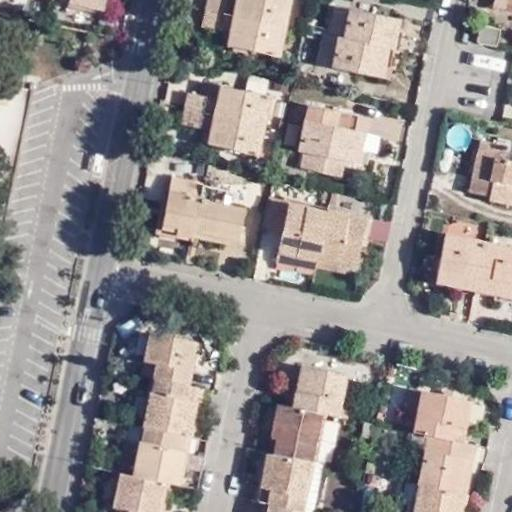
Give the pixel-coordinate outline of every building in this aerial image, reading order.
[(78,5),(112,13),(114,0),(77,0),(79,0),(78,5)] [(216,22),(229,25),(234,0),(204,0),(202,8),(217,12),(216,22)] [(234,0),(229,25),(276,36),(284,0),(234,0)] [(397,33),(405,34),(411,2),(401,0),(334,0),(331,18),(397,33)] [(501,8),(478,2),(474,20),(498,25),(501,8)] [(331,18),(326,16),(319,45),(391,61),(397,33),(331,18)] [(496,44),(499,27),(480,23),(477,39),(496,44)] [(190,120),(206,123),(220,64),(204,60),(201,72),(186,69),(179,101),(193,105),(190,120)] [(220,64),(206,123),(256,133),(269,75),(220,64)] [(342,140),(352,142),(354,126),(361,128),(365,112),(355,109),(358,95),(311,84),(301,126),(307,128),(319,131),(316,148),(338,153),(342,140)] [(511,193),(511,163),(511,164),(511,159),(511,139),(499,136),(499,121),(486,118),(486,121),(480,159),(467,156),(464,173),(491,179),(491,189),(511,193)] [(475,119),(467,156),(480,159),(486,121),(475,119)] [(354,126),(352,142),(364,145),(366,129),(361,128),(354,126)] [(304,146),(316,148),(319,131),(307,128),(304,146)] [(196,207),(206,164),(175,158),(165,202),(175,205),(174,215),(194,219),(196,207)] [(226,168),(206,164),(196,207),(240,217),(247,192),(223,186),(226,168)] [(289,186),(268,181),(261,212),(282,215),(289,186)] [(328,195),(289,186),(282,215),(279,229),(321,238),(322,236),(359,244),(370,197),(330,187),(328,195)] [(495,275),(511,279),(511,232),(446,218),(436,263),(458,268),(477,272),(495,275)] [(321,238),(279,229),(277,238),(319,247),(321,238)] [(477,272),(458,268),(457,278),(474,282),(477,272)] [(511,288),(511,279),(495,275),(493,284),(511,288)] [(153,311),(142,356),(154,358),(186,365),(196,322),(153,311)] [(321,394),(334,396),(344,354),(300,345),(291,387),(321,394)] [(154,358),(143,408),(188,418),(193,394),(185,392),(190,366),(186,365),(154,358)] [(193,394),(198,368),(190,366),(185,392),(193,394)] [(423,394),(428,371),(412,366),(407,390),(423,394)] [(423,394),(418,415),(433,417),(462,424),(470,380),(428,371),(423,394)] [(273,383),(266,414),(276,416),(282,385),(273,383)] [(266,414),(262,433),(309,442),(321,394),(291,387),(282,385),(276,416),(266,414)] [(188,418),(143,408),(140,423),(134,456),(167,464),(178,467),(188,418)] [(433,417),(422,467),(469,477),(479,427),(462,424),(433,417)] [(134,456),(140,423),(126,420),(119,453),(125,454),(134,456)] [(250,480),(263,483),(298,491),(309,442),(262,433),(250,480)] [(134,456),(125,454),(113,504),(121,506),(147,511),(155,479),(164,481),(167,464),(134,456)] [(422,467),(409,464),(402,494),(415,497),(422,467)] [(415,497),(411,511),(461,511),(469,477),(422,467),(415,497)] [(155,479),(147,511),(156,511),(164,481),(155,479)] [(263,483),(256,511),(309,511),(313,494),(298,491),(263,483)]
